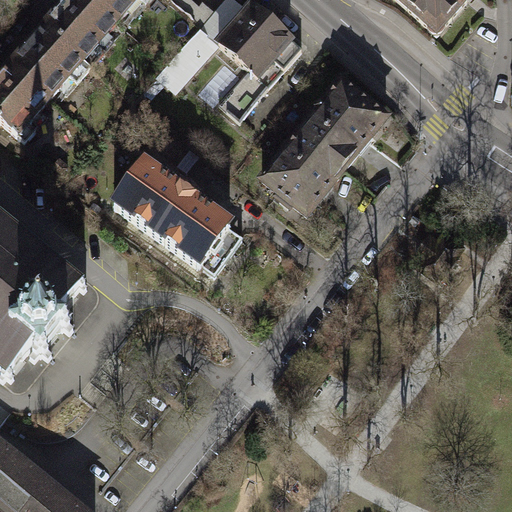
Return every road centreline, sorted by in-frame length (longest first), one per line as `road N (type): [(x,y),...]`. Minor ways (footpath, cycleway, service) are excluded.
road 1 (residential): [(468,133),(153,511)]
road 2 (tertiary): [(468,133),(320,0)]
road 3 (residential): [(505,0),(500,83),(468,133)]
